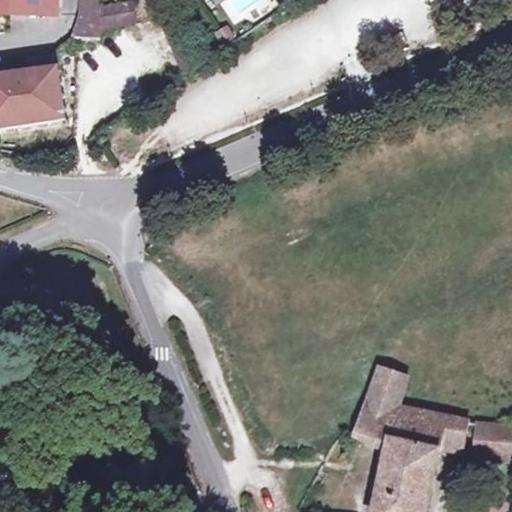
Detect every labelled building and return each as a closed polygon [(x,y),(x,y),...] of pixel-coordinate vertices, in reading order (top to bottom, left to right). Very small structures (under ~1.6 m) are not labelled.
[(0,0),(0,13),(60,15),(60,0),(0,0)] [(76,26),(72,39),(100,40),(100,31),(100,8),(100,0),(80,0),(80,9),(76,26)] [(136,1),(100,8),(100,31),(135,25),(136,1)] [(183,77),(207,62),(187,14),(160,20),(183,77)] [(0,128),(67,119),(60,73),(57,56),(35,60),(35,61),(15,63),(17,77),(6,79),(4,72),(0,72),(0,128)] [(463,452),(469,421),(401,407),(409,378),(381,368),(359,434),(393,448),(379,511),(427,511),(441,448),(463,452)] [(477,458),(490,460),(511,462),(511,425),(479,423),(477,458)]
